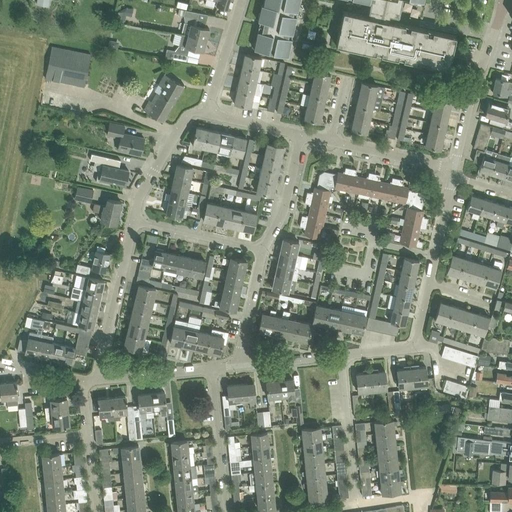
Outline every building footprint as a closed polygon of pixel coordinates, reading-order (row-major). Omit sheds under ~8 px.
[(206,0),(205,4),(207,4),(213,6),(214,4),(216,4),(216,5),(220,6),(230,9),(232,0),(206,0)] [(423,1),(423,0),(263,0),(263,4),(261,4),(258,20),(263,21),(262,26),(259,25),(253,48),(268,51),(269,51),(273,52),(288,56),(299,0),(358,0),(369,2),(370,0),(371,1),(367,16),(343,10),(336,45),(375,53),(376,49),(381,51),(380,54),(397,58),(398,54),(403,55),(403,59),(420,63),(421,59),(426,60),(425,64),(448,69),(456,35),(432,30),(432,34),(426,32),(427,29),(410,25),(409,29),(404,28),(405,24),(390,21),(391,15),(398,17),(401,0),(417,0),(421,1),(420,3),(421,3),(421,1),(423,1)] [(117,12),(115,20),(121,21),(125,20),(126,15),(127,7),(117,12)] [(198,12),(184,10),(183,16),(197,19),(198,12)] [(209,28),(184,22),(182,32),(188,34),(187,35),(206,40),(209,28)] [(203,51),(206,40),(187,35),(182,33),(179,44),(185,46),(184,46),(203,51)] [(91,53),(61,47),(52,45),(45,78),(84,87),(91,53)] [(165,57),(186,61),(187,55),(166,51),(165,57)] [(258,70),(261,57),(245,54),(242,67),(258,70)] [(284,77),(289,78),(292,66),(287,64),(284,77)] [(256,82),(258,70),(242,67),(239,79),(256,82)] [(330,74),(321,72),(315,71),(312,83),(328,86),(330,74)] [(281,75),(277,74),(273,73),(270,85),(275,86),(279,87),(281,75)] [(143,110),(154,116),(163,121),(184,85),(183,84),(165,74),(158,85),(163,87),(160,93),(158,92),(147,111),(143,109),(143,110)] [(492,92),(502,94),(509,96),(507,102),(511,103),(511,93),(511,90),(511,89),(511,81),(510,82),(510,81),(507,80),(508,75),(501,74),(500,78),(496,77),(492,92)] [(237,91),(260,96),(262,83),(256,82),(239,79),(237,91)] [(359,93),(375,97),(377,85),(362,82),(359,93)] [(325,98),(328,86),(312,83),(310,94),(325,98)] [(400,90),(397,102),(403,103),(406,91),(400,90)] [(234,103),(257,108),(260,96),(237,91),(234,103)] [(405,104),(411,105),(414,93),(408,91),(405,104)] [(356,105),(372,109),(375,97),(359,93),(356,105)] [(322,110),(325,98),(310,94),(307,106),(322,110)] [(276,99),(272,98),(270,98),(267,110),(273,111),(276,99)] [(433,110),(448,114),(451,102),(435,98),(433,110)] [(485,115),(491,116),(489,121),(510,128),(511,122),(505,120),(509,108),(499,105),(490,101),(485,115)] [(397,102),(394,114),(400,115),(403,103),(397,102)] [(405,104),(403,115),(408,117),(411,105),(405,104)] [(356,105),(354,117),(369,120),(372,109),(356,105)] [(307,106),(304,118),(320,121),(322,110),(307,106)] [(433,110),(430,122),(446,125),(448,114),(433,110)] [(392,125),(397,126),(400,115),(394,114),(392,125)] [(403,115),(400,127),(405,128),(408,117),(403,115)] [(351,129),(365,132),(367,132),(369,120),(354,117),(351,129)] [(117,149),(131,152),(140,155),(144,138),(122,133),(124,125),(109,122),(106,134),(120,137),(117,149)] [(430,122),(427,134),(443,137),(446,125),(430,122)] [(490,132),(490,131),(492,126),(480,123),(479,129),(490,132)] [(385,136),(394,138),(397,126),(392,125),(389,124),(388,129),(386,129),(385,136)] [(205,148),(209,129),(196,126),(192,145),(205,148)] [(503,135),(505,130),(492,126),(490,131),(503,135)] [(400,127),(399,129),(397,139),(403,140),(405,128),(400,127)] [(217,150),(221,132),(209,129),(205,148),(217,150)] [(485,148),(490,132),(479,129),(473,147),(476,148),(484,150),(485,148)] [(229,153),(233,135),(221,132),(217,150),(229,153)] [(440,149),(443,137),(427,134),(425,145),(440,149)] [(233,135),(229,153),(242,156),(246,138),(233,135)] [(267,142),(265,152),(264,155),(281,158),(283,146),(267,142)] [(484,150),(476,148),(473,161),(480,163),(483,155),(484,150)] [(496,159),(498,152),(492,150),(490,157),(483,155),(480,163),(478,169),(492,173),(496,159)] [(120,159),(91,153),(90,159),(94,160),(92,169),(98,170),(95,181),(108,184),(108,181),(125,184),(128,170),(118,168),(120,159)] [(183,161),(188,163),(201,165),(202,162),(202,159),(184,155),(183,158),(183,161)] [(264,155),(262,167),(278,171),(281,158),(264,155)] [(492,173),(504,177),(509,163),(496,159),(492,173)] [(192,167),(187,166),(177,164),(174,177),(189,180),(192,167)] [(262,167),(259,179),(275,183),(278,171),(262,167)] [(346,190),(350,168),(345,167),(344,173),(337,172),(337,174),(336,173),(333,186),(334,186),(334,188),(346,190)] [(346,190),(358,193),(361,177),(355,175),(356,169),(350,168),(346,190)] [(331,186),(333,186),(336,173),(324,171),(319,174),(316,187),(329,190),(330,186),(331,187),(331,186)] [(369,195),(374,173),(369,172),(367,178),(361,177),(358,193),(369,195)] [(381,198),(385,182),(378,180),(380,174),(374,173),(369,195),(381,198)] [(171,189),(187,192),(189,180),(174,177),(171,189)] [(393,201),(398,178),(392,177),(391,183),(385,182),(381,198),(393,201)] [(406,202),(409,189),(408,189),(409,187),(402,186),(403,180),(398,178),(393,201),(405,203),(405,202),(406,202)] [(256,191),(263,193),(272,195),(275,183),(259,179),(256,191)] [(222,191),(223,187),(211,184),(209,190),(222,193),(222,191)] [(93,190),(82,188),(77,186),(75,199),(90,203),(93,190)] [(330,190),(329,190),(316,187),(314,186),(313,193),(307,192),(306,197),(328,202),(330,190)] [(169,201),(184,205),(187,192),(171,189),(169,201)] [(409,189),(406,202),(409,203),(408,203),(409,204),(408,207),(421,209),(424,196),(421,192),(409,189)] [(480,213),(484,198),(471,194),(466,209),(473,211),(471,217),(477,218),(479,212),(480,213)] [(325,214),(328,202),(306,197),(304,203),(311,204),(309,210),(325,214)] [(101,220),(106,221),(116,223),(121,201),(108,198),(106,205),(94,203),(92,211),(102,213),(101,220)] [(492,217),(497,202),(484,198),(480,213),(492,217)] [(181,217),(181,216),(184,205),(169,201),(166,213),(181,217)] [(207,202),(205,210),(203,220),(215,223),(219,204),(207,202)] [(502,227),(504,220),(505,220),(509,206),(497,202),(492,217),(498,218),(496,225),(502,227)] [(232,207),(219,204),(215,223),(228,226),(232,207)] [(407,206),(405,218),(427,223),(428,218),(422,217),(423,210),(421,209),(408,207),(407,206)] [(228,226),(240,228),(244,210),(232,207),(228,226)] [(257,213),(256,213),(244,210),(240,228),(253,231),(257,213)] [(302,215),(301,221),(323,226),(325,214),(309,210),(308,216),(302,215)] [(402,230),(418,234),(419,228),(426,229),(427,223),(405,218),(402,230)] [(304,234),(314,236),(320,238),(323,226),(301,221),(299,226),(305,228),(304,234)] [(459,234),(472,238),(473,233),(460,229),(459,234)] [(402,230),(399,243),(422,247),(423,241),(417,240),(418,234),(402,230)] [(486,237),(484,242),(496,246),(499,239),(498,239),(500,235),(487,231),(485,237),(486,237)] [(472,238),(484,242),(486,237),(485,237),(473,233),(472,238)] [(456,241),(468,245),(470,240),(458,237),(456,241)] [(280,251),(296,254),(298,241),(283,238),(280,251)] [(499,239),(496,246),(509,250),(511,245),(511,243),(499,239)] [(470,240),(468,245),(480,249),(482,244),(470,240)] [(327,244),(322,243),(321,247),(320,252),(319,259),(323,260),(327,244)] [(482,244),(480,249),(492,252),(494,248),(482,244)] [(156,250),(155,250),(153,260),(152,265),(165,268),(168,252),(163,251),(163,250),(157,248),(156,250)] [(494,248),(492,252),(505,256),(507,252),(494,248)] [(92,268),(96,269),(105,271),(109,253),(96,250),(92,268)] [(299,268),(301,260),(302,256),(296,254),(280,251),(277,263),(299,268)] [(180,255),(168,252),(165,268),(163,273),(176,275),(177,271),(180,255)] [(447,272),(459,276),(464,258),(452,254),(447,272)] [(193,258),(180,255),(177,271),(189,273),(193,258)] [(231,257),(228,269),(244,273),(246,260),(231,257)] [(419,260),(409,258),(404,257),(402,270),(416,273),(419,260)] [(153,260),(141,258),(140,263),(152,266),(152,265),(153,260)] [(202,276),(203,270),(205,261),(193,258),(189,273),(202,276)] [(459,276),(471,279),(476,262),(464,258),(459,276)] [(471,279),(483,283),(488,265),(476,262),(471,279)] [(90,266),(77,263),(75,270),(88,273),(90,266)] [(152,266),(140,263),(139,269),(151,272),(152,266)] [(277,263),(275,275),(296,280),(299,268),(277,263)] [(488,265),(483,283),(495,287),(501,269),(488,265)] [(53,275),(50,281),(61,283),(63,275),(60,275),(61,270),(55,269),(53,275)] [(151,272),(139,269),(137,275),(149,277),(151,272)] [(228,269),(225,282),(241,285),(244,273),(228,269)] [(399,283),(413,286),(416,273),(402,270),(399,283)] [(82,275),(79,287),(101,292),(103,280),(82,275)] [(149,277),(137,275),(136,281),(148,284),(149,277)] [(272,288),(282,290),(293,293),(296,280),(275,275),(272,288)] [(174,289),(185,292),(186,287),(185,287),(186,280),(183,280),(180,281),(179,285),(175,284),(174,289)] [(225,282),(223,294),(238,297),(241,285),(225,282)] [(410,298),(413,286),(399,283),(396,295),(410,298)] [(44,290),(53,292),(54,286),(45,284),(44,290)] [(136,297),(152,301),(155,288),(139,284),(136,297)] [(84,301),(98,304),(101,292),(79,287),(73,286),(70,298),(77,299),(84,300),(84,301)] [(235,310),(238,297),(223,294),(221,301),(215,299),(214,305),(220,307),(235,310)] [(393,309),(408,312),(410,298),(396,295),(393,309)] [(136,297),(133,309),(149,313),(152,301),(136,297)] [(84,300),(77,299),(75,311),(95,316),(98,304),(84,301),(84,300)] [(63,309),(64,304),(48,300),(47,305),(63,309)] [(435,319),(444,322),(447,323),(453,305),(440,301),(435,319)] [(511,302),(505,301),(503,308),(504,308),(504,310),(511,311),(511,302)] [(369,317),(374,318),(377,305),(372,304),(369,317)] [(316,305),(316,306),(314,312),(312,322),(325,325),(329,307),(316,305)] [(447,323),(459,327),(465,309),(453,305),(447,323)] [(215,315),(216,309),(204,306),(203,311),(203,310),(202,315),(214,318),(215,315)] [(329,307),(325,325),(338,327),(341,310),(329,307)] [(149,313),(133,309),(130,322),(147,325),(149,313)] [(216,309),(215,315),(228,318),(229,312),(216,309)] [(258,330),(271,333),(276,310),(270,309),(269,315),(262,313),(258,330)] [(393,322),(399,324),(405,325),(408,312),(393,309),(391,322),(393,322)] [(471,330),(477,313),(465,309),(459,327),(471,330)] [(284,336),(287,319),(286,318),(288,311),(283,310),(281,317),(275,316),(276,310),(271,333),(284,336)] [(338,327),(350,330),(353,313),(341,310),(338,327)] [(72,323),(78,324),(93,328),(95,316),(75,311),(72,323)] [(350,330),(362,333),(366,315),(353,313),(350,330)] [(483,334),(486,326),(489,316),(477,313),(471,330),(483,334)] [(497,315),(492,314),(487,329),(489,329),(490,326),(493,327),(497,315)] [(366,329),(372,330),(374,318),(369,317),(368,317),(366,329)] [(37,355),(41,333),(44,320),(33,318),(31,328),(38,329),(37,332),(30,331),(28,340),(20,338),(17,350),(25,352),(37,355)] [(170,342),(183,345),(186,329),(188,321),(175,318),(170,342)] [(374,318),(372,330),(378,331),(381,320),(374,318)] [(296,338),(300,321),(287,319),(284,336),(296,338)] [(381,320),(378,331),(384,333),(387,321),(381,320)] [(312,324),(302,322),(300,321),(296,338),(308,341),(312,324)] [(391,334),(393,322),(391,322),(387,321),(384,333),(391,334)] [(127,334),(144,338),(147,325),(130,322),(127,334)] [(393,322),(391,334),(397,335),(399,324),(393,322)] [(186,329),(183,345),(195,348),(199,332),(198,331),(199,325),(194,324),(193,330),(186,329)] [(78,334),(90,337),(91,330),(68,325),(67,329),(79,332),(78,334)] [(199,332),(195,348),(207,351),(212,328),(210,334),(199,332)] [(225,331),(212,328),(207,351),(220,354),(225,331)] [(437,339),(442,341),(443,336),(439,335),(440,332),(431,330),(428,340),(436,342),(437,339)] [(49,357),(52,342),(53,336),(41,333),(37,355),(49,357)] [(89,343),(90,337),(78,334),(77,340),(89,343)] [(141,350),(143,341),(144,338),(127,334),(124,346),(141,350)] [(442,341),(453,344),(455,340),(443,336),(442,341)] [(484,337),(481,350),(508,353),(509,339),(484,337)] [(76,346),(87,348),(89,343),(77,340),(76,346)] [(465,348),(467,344),(455,340),(453,344),(465,348)] [(157,346),(160,347),(159,354),(163,355),(166,343),(161,342),(161,341),(158,341),(157,346)] [(49,357),(60,360),(64,345),(52,342),(49,357)] [(467,344),(465,348),(478,352),(479,348),(467,344)] [(72,362),(74,352),(75,347),(64,345),(60,360),(72,362)] [(441,356),(447,358),(451,347),(444,345),(441,356)] [(86,355),(87,348),(76,346),(75,347),(74,352),(86,355)] [(447,358),(453,360),(456,349),(451,347),(447,358)] [(453,360),(458,362),(462,350),(456,349),(453,360)] [(464,363),(468,352),(462,350),(458,362),(464,363)] [(464,363),(469,365),(473,354),(468,352),(464,363)] [(473,354),(469,365),(475,367),(479,356),(473,354)] [(491,356),(480,355),(478,364),(490,366),(491,356)] [(497,367),(511,368),(511,361),(507,361),(498,360),(497,367)] [(411,368),(413,387),(427,385),(426,366),(411,368)] [(413,387),(411,368),(397,369),(399,388),(413,387)] [(472,378),(472,379),(485,380),(486,371),(475,369),(472,378)] [(385,370),(370,372),(372,391),(387,389),(385,370)] [(358,392),(368,391),(372,391),(370,372),(356,373),(358,392)] [(511,375),(506,375),(506,373),(497,372),(496,382),(511,383),(511,375)] [(443,390),(465,397),(469,386),(446,378),(443,390)] [(288,395),(289,403),(295,402),(292,379),(279,380),(281,396),(288,395)] [(472,379),(472,385),(492,388),(493,381),(485,380),(472,379)] [(274,397),(281,396),(279,380),(266,381),(268,405),(275,404),(274,397)] [(7,398),(7,405),(18,404),(16,387),(17,387),(17,384),(16,384),(16,382),(0,383),(0,386),(1,399),(7,398)] [(256,406),(255,392),(254,382),(241,384),(242,400),(249,399),(250,406),(256,406)] [(229,409),(236,408),(235,401),(242,400),(241,384),(227,385),(229,409)] [(389,409),(395,409),(393,390),(387,391),(389,409)] [(511,401),(511,392),(500,391),(499,399),(511,401)] [(164,392),(151,393),(152,409),(160,408),(161,416),(167,415),(164,392)] [(138,394),(139,404),(140,418),(146,417),(146,410),(152,409),(151,393),(138,394)] [(125,396),(112,397),(114,419),(120,418),(119,413),(127,412),(126,401),(127,401),(127,399),(126,400),(125,396)] [(45,413),(68,411),(67,398),(63,398),(63,397),(61,397),(61,398),(50,399),(51,406),(44,407),(45,413)] [(100,415),(108,414),(108,420),(114,419),(112,397),(98,398),(98,402),(97,402),(97,404),(98,403),(100,415)] [(303,422),(301,403),(295,404),(297,422),(303,422)] [(450,404),(437,405),(437,413),(450,412),(450,404)] [(511,407),(489,405),(487,412),(499,413),(511,414),(511,407)] [(20,426),(27,426),(26,415),(25,407),(18,408),(20,426)] [(69,425),(68,411),(45,413),(46,420),(52,419),(53,426),(64,425),(64,426),(66,426),(66,425),(69,425)] [(258,426),(264,426),(263,411),(256,411),(258,426)] [(511,414),(499,413),(487,412),(487,418),(511,421),(511,414)] [(175,435),(173,418),(167,419),(169,436),(175,435)] [(374,421),(376,433),(394,431),(394,425),(397,425),(397,421),(393,421),(393,419),(374,421)] [(141,420),(134,421),(136,439),(142,438),(141,420)] [(127,421),(128,430),(129,440),(136,439),(134,421),(127,421)] [(511,428),(484,425),(483,432),(489,433),(511,435),(511,428)] [(303,441),(322,439),(321,438),(326,438),(325,432),(321,433),(320,426),(302,428),(302,435),(298,435),(299,439),(303,439),(303,441)] [(394,431),(376,433),(377,445),(395,443),(395,437),(399,437),(398,433),(394,433),(394,431)] [(253,446),(268,445),(267,432),(251,433),(253,446)] [(240,447),(240,441),(234,442),(234,435),(227,436),(228,449),(240,448),(239,447),(240,447)] [(457,435),(456,450),(464,451),(463,453),(473,454),(473,451),(488,452),(488,453),(489,448),(493,448),(499,448),(499,453),(508,454),(509,454),(509,457),(511,456),(511,442),(511,443),(511,442),(457,435)] [(204,452),(212,451),(211,438),(205,438),(205,444),(203,444),(204,452)] [(304,451),(304,453),(323,451),(323,450),(326,450),(325,444),(322,444),(322,439),(303,441),(303,447),(300,447),(300,451),(304,451)] [(173,455),(193,453),(193,452),(188,453),(188,452),(194,452),(193,446),(187,446),(187,440),(171,442),(173,455)] [(395,443),(377,445),(378,457),(397,455),(396,449),(400,449),(399,445),(396,445),(395,443)] [(121,447),(123,459),(140,458),(138,445),(121,447)] [(270,457),(268,445),(253,446),(254,459),(270,457)] [(240,448),(228,449),(230,461),(236,461),(235,454),(240,454),(240,448)] [(207,457),(207,463),(214,463),(212,451),(204,452),(204,458),(207,457)] [(305,463),(305,464),(324,463),(323,451),(304,453),(305,459),(301,459),(301,463),(305,463)] [(42,455),(44,467),(61,466),(59,453),(42,455)] [(193,453),(173,455),(174,467),(195,465),(194,464),(189,465),(189,464),(194,464),(193,453)] [(378,457),(379,469),(398,467),(397,461),(401,461),(401,457),(397,457),(397,455),(378,457)] [(255,472),(271,470),(270,457),(254,459),(255,472)] [(141,470),(140,458),(123,459),(124,472),(141,470)] [(204,469),(204,477),(215,476),(214,463),(207,463),(208,469),(204,469)] [(306,474),(306,477),(325,475),(324,463),(305,464),(306,471),(302,471),(302,475),(306,474)] [(509,478),(511,477),(511,463),(510,463),(509,472),(506,471),(493,470),(492,483),(505,484),(505,477),(509,477),(509,478)] [(195,465),(174,467),(175,480),(191,478),(191,477),(196,477),(195,465)] [(61,466),(44,467),(45,480),(62,478),(61,466)] [(379,469),(381,481),(399,479),(399,473),(402,472),(402,469),(398,469),(398,467),(379,469)] [(142,483),(141,470),(124,472),(125,485),(142,483)] [(271,470),(255,472),(256,483),(248,484),(249,485),(272,482),(271,470)] [(307,486),(307,489),(326,487),(325,475),(306,477),(307,483),(303,483),(303,487),(307,486)] [(76,484),(77,490),(86,489),(85,483),(85,476),(76,477),(74,477),(74,482),(76,484)] [(210,489),(216,488),(215,476),(204,477),(205,483),(209,482),(210,489)] [(45,480),(46,493),(63,491),(62,478),(45,480)] [(191,478),(175,480),(176,492),(192,490),(198,489),(197,484),(191,484),(191,478)] [(399,479),(381,481),(382,493),(401,491),(400,485),(404,484),(403,481),(399,481),(399,479)] [(249,490),(257,490),(258,497),(273,495),(272,482),(249,485),(249,490)] [(144,495),(142,483),(125,485),(126,497),(144,495)] [(511,500),(511,486),(508,487),(507,491),(489,491),(488,511),(501,511),(502,500),(511,500)] [(327,499),(327,498),(326,487),(307,489),(308,495),(304,495),(305,499),(309,498),(309,501),(327,499)] [(74,498),(78,497),(78,502),(87,501),(86,489),(77,490),(73,490),(74,498)] [(192,490),(176,492),(178,505),(193,503),(192,490)] [(46,493),(47,505),(64,503),(63,491),(46,493)] [(126,497),(128,510),(145,508),(144,495),(126,497)] [(275,508),(273,495),(258,497),(259,509),(275,508)] [(234,499),(235,511),(241,511),(241,505),(246,504),(245,498),(234,499)] [(79,511),(88,511),(87,501),(78,502),(79,511)] [(65,511),(64,503),(47,505),(48,511),(65,511)] [(193,503),(178,505),(178,511),(200,511),(200,509),(194,510),(193,503)]
